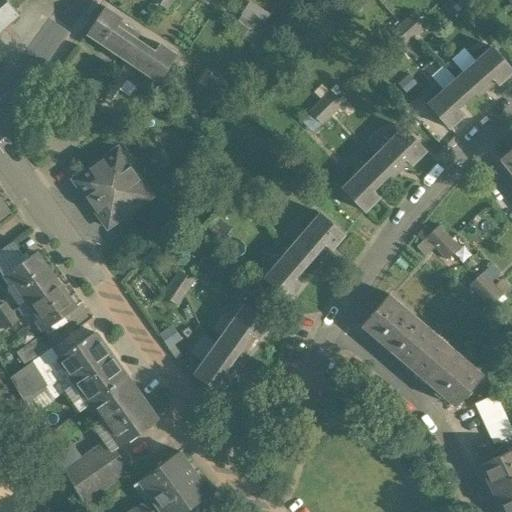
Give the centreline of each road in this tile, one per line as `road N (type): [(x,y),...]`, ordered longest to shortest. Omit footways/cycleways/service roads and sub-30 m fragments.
road 1 (residential): [(480,511),(437,418),(330,335),(453,150)]
road 2 (residential): [(0,156),(253,511)]
road 3 (residential): [(78,0),(0,99)]
